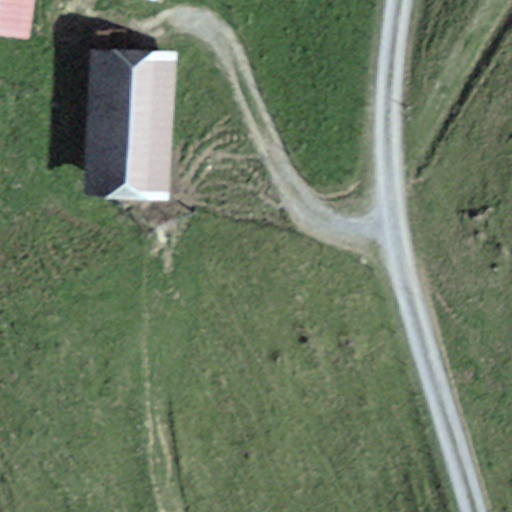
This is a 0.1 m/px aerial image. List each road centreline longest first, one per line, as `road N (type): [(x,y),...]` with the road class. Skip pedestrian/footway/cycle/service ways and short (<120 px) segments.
road 1 (unclassified): [(406,0),(391,215),(416,326),(479,511)]
road 2 (track): [(183,25),(221,41),(305,201),(336,223),(391,215)]
